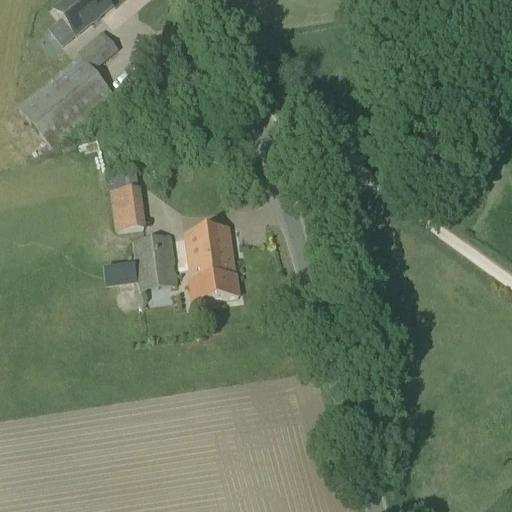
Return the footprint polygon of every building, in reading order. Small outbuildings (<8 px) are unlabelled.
[(74,40),(109,10),(100,0),(69,0),(53,15),(74,40)] [(50,152),(112,101),(90,75),(115,54),(102,38),(77,59),(79,62),(18,114),(50,152)] [(117,238),(144,236),(141,203),(140,193),(112,196),(117,238)] [(233,281),(227,234),(183,240),(189,286),(188,287),(191,309),(237,303),(234,281),(233,281)] [(139,298),(177,291),(170,241),(132,246),(139,298)]
